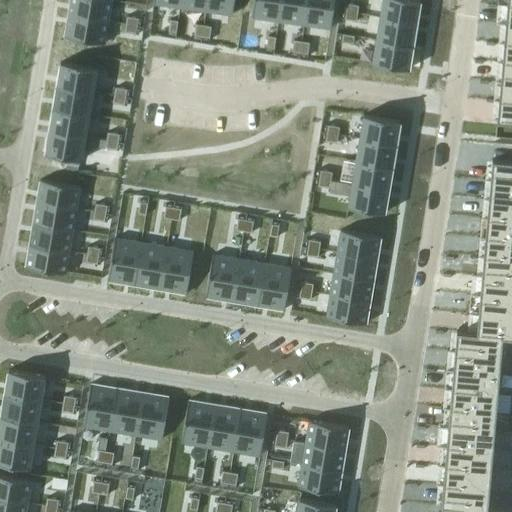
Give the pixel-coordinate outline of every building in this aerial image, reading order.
[(0,85),(27,89),(40,0),(5,0),(0,37),(0,85)] [(108,21),(111,0),(71,0),(69,15),(108,21)] [(181,0),(180,7),(206,11),(207,0),(181,0)] [(207,0),(206,11),(233,15),(234,0),(207,0)] [(254,0),(252,17),(278,21),(281,0),(254,0)] [(281,0),(278,21),(304,24),(307,0),(281,0)] [(307,0),(304,24),(331,28),(334,0),(307,0)] [(383,0),(380,17),(417,23),(420,0),(383,0)] [(347,3),(346,11),(358,13),(359,5),(347,3)] [(346,11),(345,19),(357,21),(358,13),(346,11)] [(104,43),(108,21),(69,15),(65,37),(104,43)] [(127,16),(126,24),(138,26),(139,18),(127,16)] [(380,17),(376,39),(413,46),(417,23),(380,17)] [(170,19),(169,31),(177,33),(178,21),(170,19)] [(126,24),(124,32),(136,34),(138,26),(126,24)] [(196,24),(194,36),(202,37),(204,25),(196,24)] [(204,25),(202,37),(210,38),(212,26),(204,25)] [(343,34),(341,42),(353,44),(355,36),(343,34)] [(268,36),(266,48),(275,49),(276,37),(268,36)] [(376,39),(373,63),(409,69),(413,46),(376,39)] [(294,40),(292,52),(300,53),(302,41),(294,40)] [(302,41),(300,53),(308,54),(310,42),(302,41)] [(61,62),(57,85),(93,91),(97,68),(61,62)] [(511,62),(504,62),(502,81),(511,81),(511,62)] [(511,81),(502,81),(500,100),(511,100),(511,81)] [(89,114),(93,91),(57,85),(53,108),(89,114)] [(116,87),(114,95),(126,97),(128,89),(116,87)] [(114,95),(113,103),(125,105),(126,97),(114,95)] [(511,100),(500,100),(498,121),(511,122),(511,100)] [(86,137),(89,114),(53,108),(49,130),(86,137)] [(364,114),(360,138),(397,144),(400,121),(364,114)] [(328,124),(327,132),(339,134),(340,126),(328,124)] [(82,160),(86,137),(49,130),(45,154),(82,160)] [(108,132),(107,140),(119,142),(120,134),(108,132)] [(327,132),(325,140),(338,142),(339,134),(327,132)] [(360,138),(356,161),(393,167),(397,144),(360,138)] [(107,140),(105,148),(117,150),(119,142),(107,140)] [(511,161),(493,159),(491,179),(511,181),(511,161)] [(356,161),(353,183),(389,189),(393,167),(356,161)] [(321,169),(320,177),(332,179),(333,171),(321,169)] [(320,177),(318,185),(330,187),(332,179),(320,177)] [(41,179),(37,201),(77,208),(81,186),(41,179)] [(511,181),(491,179),(489,199),(511,200),(511,181)] [(353,183),(349,206),(385,212),(389,189),(353,183)] [(511,200),(489,199),(488,218),(511,219),(511,200)] [(73,229),(77,208),(37,201),(34,223),(73,229)] [(141,201),(139,213),(147,215),(149,203),(141,201)] [(96,203),(95,211),(107,213),(108,205),(96,203)] [(166,206),(164,218),(172,219),(174,207),(166,206)] [(174,207),(172,219),(180,220),(182,208),(174,207)] [(95,211),(94,219),(105,221),(107,213),(95,211)] [(238,218),(236,230),(244,231),(246,219),(238,218)] [(488,219),(486,237),(511,239),(511,219),(488,218),(488,219)] [(246,219),(244,231),(252,233),(254,221),(246,219)] [(70,251),(73,229),(34,223),(30,244),(70,251)] [(272,223),(270,235),(278,237),(280,225),(272,223)] [(342,229),(338,252),(377,258),(381,236),(342,229)] [(511,239),(486,237),(484,256),(511,258),(511,239)] [(115,238),(108,280),(135,284),(142,242),(115,238)] [(309,239),(308,247),(320,249),(321,241),(309,239)] [(142,242),(135,284),(161,289),(168,246),(142,242)] [(66,273),(70,251),(30,244),(27,266),(66,273)] [(89,246),(88,254),(100,256),(101,248),(89,246)] [(168,246),(161,289),(187,293),(194,251),(168,246)] [(308,247),(307,255),(319,257),(320,249),(308,247)] [(338,252),(334,273),(374,279),(377,258),(338,252)] [(88,254),(86,262),(98,264),(100,256),(88,254)] [(213,254),(206,296),(233,301),(240,258),(213,254)] [(511,258),(484,256),(483,275),(511,277),(511,258)] [(240,258),(233,301),(258,305),(265,263),(240,258)] [(265,263),(258,305),(285,309),(292,267),(265,263)] [(334,273),(331,294),(370,301),(374,279),(334,273)] [(511,277),(483,275),(481,294),(511,296),(511,277)] [(302,281),(301,289),(313,291),(314,283),(302,281)] [(301,289),(300,297),(312,299),(313,291),(301,289)] [(331,294),(327,316),(367,323),(370,301),(331,294)] [(511,296),(481,294),(479,313),(511,316),(511,296)] [(478,332),(478,333),(503,336),(511,336),(511,316),(479,313),(478,332)] [(457,330),(456,351),(501,355),(503,336),(478,333),(478,332),(457,330)] [(456,351),(454,370),(499,374),(501,355),(456,351)] [(9,370),(6,393),(42,399),(46,376),(9,370)] [(452,389),(498,393),(499,374),(454,370),(452,389)] [(111,430),(118,388),(91,383),(84,426),(111,430)] [(136,434),(143,392),(118,388),(111,430),(136,434)] [(452,389),(451,408),(496,412),(498,393),(452,389)] [(170,396),(143,392),(136,434),(163,439),(170,396)] [(38,422),(42,399),(6,393),(2,415),(38,422)] [(65,395),(64,403),(76,405),(77,397),(65,395)] [(209,446),(216,404),(189,399),(182,442),(209,446)] [(64,403),(62,411),(74,413),(76,405),(64,403)] [(234,451),(241,408),(216,404),(209,446),(234,451)] [(268,413),(241,408),(234,451),(261,455),(268,413)] [(451,408),(449,427),(494,431),(496,412),(451,408)] [(0,438),(35,444),(38,422),(2,415),(0,426),(0,438)] [(310,420),(306,442),(346,449),(349,426),(310,420)] [(449,427),(447,446),(493,450),(494,434),(494,431),(449,427)] [(278,429),(276,437),(288,439),(290,431),(278,429)] [(276,437),(275,445),(287,447),(288,439),(276,437)] [(0,462),(31,468),(35,444),(0,438),(0,462)] [(57,440),(56,448),(68,450),(69,442),(57,440)] [(342,470),(346,449),(306,442),(302,463),(342,470)] [(447,446),(446,465),(491,469),(493,450),(447,446)] [(56,448),(55,456),(67,458),(68,450),(56,448)] [(99,449),(97,461),(105,463),(107,451),(99,449)] [(107,451),(105,463),(113,464),(115,452),(107,451)] [(133,455),(131,467),(139,468),(141,456),(133,455)] [(273,458),(272,466),(284,468),(285,460),(273,458)] [(339,492),(342,470),(302,463),(299,486),(339,492)] [(446,465),(444,484),(489,488),(494,489),(496,470),(491,469),(446,465)] [(197,466),(195,478),(204,479),(206,467),(197,466)] [(223,470),(221,482),(229,483),(231,471),(223,470)] [(231,471),(229,483),(237,485),(239,473),(231,471)] [(0,474),(0,497),(28,502),(32,480),(0,474)] [(94,480),(92,492),(100,494),(102,482),(94,480)] [(102,482),(100,494),(108,495),(110,483),(102,482)] [(444,484),(442,504),(463,506),(463,505),(488,507),(489,488),(444,484)] [(128,486),(126,498),(134,499),(136,487),(128,486)] [(0,511),(26,511),(28,502),(0,497),(0,511)] [(48,497),(46,505),(58,507),(60,499),(48,497)] [(192,497),(190,509),(198,510),(200,498),(192,497)] [(300,498),(297,511),(335,511),(337,504),(300,498)] [(217,501),(215,511),(223,511),(225,502),(217,501)] [(225,502),(223,511),(232,511),(234,504),(225,502)]
